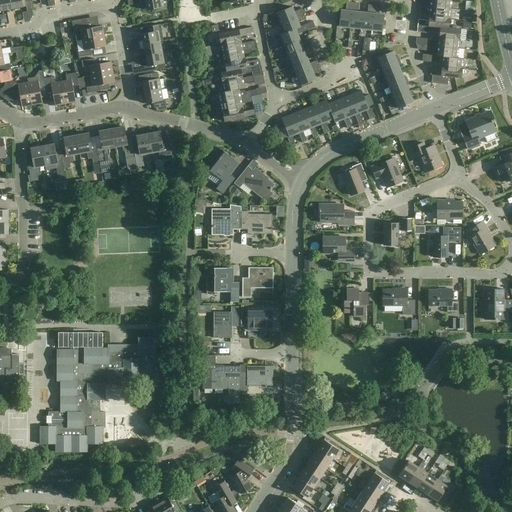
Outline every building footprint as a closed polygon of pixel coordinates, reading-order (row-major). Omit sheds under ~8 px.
[(10,0),(0,0),(2,11),(12,9),(10,0)] [(10,0),(12,9),(23,7),(22,0),(10,0)] [(145,0),(147,10),(164,7),(163,0),(145,0)] [(451,9),(451,0),(431,0),(431,2),(420,0),(420,6),(451,9)] [(350,28),(353,3),(347,2),(346,7),(349,9),(349,11),(341,10),(339,27),(350,28)] [(361,29),(363,12),(355,11),(355,9),(358,8),(358,3),(353,3),(350,28),(361,29)] [(363,12),(361,29),(371,30),(374,5),(368,4),(368,10),(370,11),(370,13),(363,12)] [(374,5),(371,30),(382,31),(384,15),(376,14),(377,12),(379,11),(380,6),(374,5)] [(450,19),(451,9),(420,6),(419,11),(430,12),(429,17),(450,19)] [(281,23),(304,14),(302,9),(297,11),(297,13),(295,14),(292,7),(277,13),(281,23)] [(304,14),(281,23),(285,33),(300,27),(297,20),(299,19),(301,21),(306,19),(304,14)] [(448,28),(450,19),(429,17),(429,21),(418,19),(418,25),(430,26),(448,28)] [(77,41),(104,36),(105,34),(106,32),(105,30),(104,28),(102,27),(103,26),(87,29),(85,19),(72,21),(74,31),(75,31),(77,41)] [(142,34),(144,45),(161,42),(159,35),(162,35),(161,25),(147,27),(148,33),(142,34)] [(213,33),(220,32),(218,25),(211,26),(213,33)] [(440,33),(439,37),(459,39),(460,29),(448,28),(430,26),(418,25),(417,32),(428,33),(430,32),(440,33)] [(285,33),(280,35),(284,45),(300,39),(297,32),(299,31),(301,33),(306,31),(303,26),(300,27),(285,33)] [(221,44),(241,40),(240,36),(250,34),(249,28),(219,34),(221,44)] [(104,36),(77,41),(79,51),(78,51),(79,58),(92,55),(91,49),(106,46),(105,46),(103,37),(104,36)] [(458,49),(459,39),(439,37),(439,41),(428,40),(429,39),(417,38),(416,44),(428,45),(458,49)] [(302,46),(300,39),(284,45),(288,55),(311,46),(309,41),(305,42),(304,45),(302,46)] [(223,53),(253,47),(252,42),(242,44),(241,40),(221,44),(223,53)] [(146,56),(163,53),(161,42),(144,45),(146,56)] [(457,58),(458,49),(428,45),(427,51),(438,52),(437,56),(457,58)] [(292,65),(308,59),(305,52),(307,51),(309,53),(314,51),(311,46),(288,55),(292,65)] [(18,61),(24,60),(22,47),(10,49),(11,53),(16,52),(18,61)] [(225,63),(245,58),(244,54),(254,52),(253,47),(223,53),(225,63)] [(382,68),(400,61),(398,57),(396,58),(393,51),(370,61),(372,65),(379,62),(382,68)] [(160,70),(159,65),(165,64),(163,53),(146,56),(147,62),(140,63),(142,73),(160,70)] [(457,58),(437,56),(423,54),(422,60),(423,61),(431,62),(432,61),(442,62),(442,66),(462,68),(463,59),(457,58)] [(0,72),(10,70),(11,70),(10,64),(4,65),(3,65),(1,55),(3,55),(2,55),(0,55),(0,72)] [(251,67),(257,66),(256,60),(246,62),(245,58),(225,63),(227,72),(251,67)] [(91,76),(113,72),(112,72),(110,63),(111,62),(96,65),(95,59),(82,61),(83,67),(89,66),(89,67),(90,66),(92,76),(91,76)] [(296,75),(319,66),(317,61),(313,62),(312,65),(310,66),(308,59),(292,65),(296,75)] [(377,77),(378,81),(401,72),(399,66),(401,65),(400,61),(382,68),(384,74),(377,77)] [(319,66),(296,75),(300,86),(316,79),(313,72),(315,71),(317,73),(322,71),(319,66)] [(430,75),(432,75),(431,83),(448,85),(448,77),(461,78),(462,68),(442,66),(442,70),(431,69),(430,75)] [(243,79),(243,78),(242,75),(252,72),(251,67),(227,72),(221,73),(223,83),(243,79)] [(0,72),(0,82),(4,82),(5,85),(0,92),(0,95),(4,98),(13,85),(11,83),(11,81),(12,81),(12,80),(11,80),(9,71),(10,71),(10,70),(0,72)] [(113,73),(113,72),(91,76),(91,77),(92,76),(93,86),(92,86),(87,87),(88,94),(100,91),(99,85),(115,83),(115,82),(114,82),(112,73),(113,73)] [(390,88),(408,81),(406,77),(404,78),(401,72),(378,81),(380,85),(387,82),(390,88)] [(76,73),(70,74),(66,75),(67,82),(62,83),(62,82),(61,82),(65,104),(66,104),(66,103),(75,101),(75,102),(76,102),(73,87),(79,86),(76,73)] [(46,86),(44,79),(43,74),(37,75),(38,81),(38,82),(29,83),(28,82),(31,96),(32,105),(33,105),(32,104),(42,102),(42,103),(43,103),(40,88),(45,86),(46,86)] [(142,82),(144,93),(161,90),(159,79),(152,80),(151,74),(139,76),(140,82),(142,82)] [(239,89),(245,88),(244,84),(254,82),(253,76),(243,78),(243,79),(223,83),(225,92),(239,89)] [(54,77),(44,79),(46,86),(45,86),(46,92),(52,90),(55,106),(56,106),(55,105),(65,103),(65,104),(61,82),(61,83),(55,84),(54,77)] [(386,101),(394,98),(409,92),(407,86),(410,85),(408,81),(390,88),(392,94),(385,97),(386,101)] [(32,105),(31,96),(28,82),(28,83),(28,84),(19,85),(18,84),(18,85),(16,86),(13,85),(4,98),(9,102),(16,93),(19,92),(22,107),(23,107),(22,106),(32,104),(32,105)] [(256,90),(250,91),(245,92),(245,90),(239,91),(239,89),(225,92),(219,93),(221,103),(251,96),(251,97),(257,95),(256,90)] [(163,100),(161,90),(144,93),(146,104),(154,102),(155,108),(159,107),(160,111),(167,110),(166,106),(165,100),(163,100)] [(394,98),(396,104),(389,107),(392,115),(399,112),(398,108),(413,102),(411,96),(414,95),(412,90),(409,92),(394,98)] [(358,114),(359,113),(366,110),(370,120),(374,118),(370,108),(369,109),(362,91),(350,95),(351,96),(358,114)] [(267,110),(265,95),(254,96),(256,111),(267,110)] [(358,114),(351,96),(350,95),(339,99),(346,118),(348,118),(355,115),(359,124),(363,122),(359,113),(358,114)] [(223,112),(243,108),(242,104),(252,102),(251,97),(251,96),(221,103),(223,112)] [(352,127),(348,118),(346,118),(339,99),(328,104),(334,119),(335,123),(344,119),(348,129),(352,127)] [(325,122),(334,119),(328,104),(326,100),(315,104),(323,124),(321,124),(325,134),(329,132),(325,122)] [(323,124),(315,104),(304,108),(312,128),(310,129),(314,138),(318,136),(314,127),(321,124),(323,124)] [(243,108),(223,112),(225,122),(255,116),(254,110),(243,112),(243,108)] [(303,131),(310,129),(312,128),(304,108),(292,113),(300,133),(299,133),(302,143),(307,141),(303,131)] [(495,130),(496,133),(496,132),(492,122),(495,121),(491,111),(466,121),(471,134),(463,137),(468,149),(481,144),(478,137),(495,130)] [(292,136),(299,133),(300,133),(292,113),(281,117),(288,135),(287,136),(291,147),(296,145),(292,136)] [(129,150),(128,145),(124,127),(112,129),(115,147),(122,146),(123,151),(129,150)] [(108,148),(115,147),(112,129),(99,132),(102,147),(97,148),(101,173),(102,173),(111,172),(107,155),(109,154),(108,148)] [(392,129),(384,130),(385,139),(394,138),(392,129)] [(171,155),(169,144),(163,145),(160,132),(149,134),(153,153),(159,152),(160,158),(171,155)] [(89,134),(76,136),(80,154),(87,152),(88,159),(92,158),(97,182),(103,181),(102,173),(101,173),(97,148),(92,149),(89,134)] [(134,153),(137,166),(137,167),(144,166),(142,155),(153,153),(149,134),(136,136),(139,152),(134,153)] [(80,154),(76,136),(64,138),(66,154),(61,155),(63,162),(64,169),(70,168),(70,163),(72,162),(74,160),(73,155),(80,154)] [(442,166),(434,146),(426,149),(424,143),(410,149),(413,158),(419,155),(425,172),(442,166)] [(54,144),(42,147),(45,166),(52,164),(52,167),(54,168),(56,168),(58,178),(65,176),(64,169),(63,162),(58,163),(54,144)] [(33,162),(28,163),(30,175),(40,173),(39,167),(45,166),(42,147),(31,149),(33,162)] [(233,161),(234,159),(222,150),(221,150),(224,152),(210,170),(207,168),(207,169),(223,181),(216,189),(222,194),(234,178),(230,175),(238,164),(233,161)] [(137,166),(134,153),(134,152),(128,153),(130,167),(137,166)] [(511,152),(503,156),(506,163),(495,168),(501,182),(506,180),(507,182),(511,179),(511,152)] [(387,188),(403,182),(394,158),(371,167),(376,179),(383,176),(387,188)] [(364,190),(359,178),(365,176),(360,163),(352,167),(353,170),(342,174),(351,195),(364,190)] [(243,184),(263,199),(266,202),(273,194),(270,191),(271,189),(271,190),(272,188),(275,185),(265,177),(266,176),(255,168),(252,172),(247,168),(234,184),(240,188),(243,184)] [(195,199),(195,214),(205,214),(205,200),(195,199)] [(437,202),(437,219),(462,220),(462,202),(437,202)] [(241,225),(241,211),(241,207),(230,205),(230,209),(208,209),(208,210),(213,210),(213,235),(208,235),(233,235),(233,225),(241,225)] [(354,225),(354,213),(343,213),(343,205),(319,205),(319,212),(320,212),(320,222),(338,222),(338,225),(354,225)] [(0,221),(8,222),(7,222),(7,210),(0,209),(0,221)] [(241,225),(241,230),(248,230),(248,234),(251,234),(251,232),(255,232),(255,234),(272,234),(272,214),(249,214),(249,211),(241,211),(241,225)] [(402,219),(402,224),(398,224),(398,223),(383,223),(383,245),(398,245),(398,230),(402,230),(402,231),(411,231),(411,219),(402,219)] [(8,222),(0,221),(0,234),(7,234),(7,222),(8,222)] [(491,239),(492,238),(483,222),(470,229),(474,235),(470,237),(480,255),(495,246),(491,239)] [(433,236),(433,248),(428,248),(428,254),(430,257),(433,257),(447,257),(447,241),(461,241),(461,227),(443,227),(443,236),(433,236)] [(354,261),(354,251),(345,251),(345,237),(323,237),(323,252),(339,252),(339,261),(354,261)] [(215,295),(215,292),(231,292),(231,302),(238,302),(239,283),(233,283),(233,270),(226,270),(226,268),(211,268),(211,269),(215,269),(215,278),(207,278),(207,295),(215,295)] [(243,278),(243,297),(251,297),(251,288),(273,288),(273,268),(249,268),(249,278),(243,278)] [(366,317),(366,305),(368,305),(368,293),(359,293),(359,289),(347,289),(347,301),(344,301),(344,313),(354,313),(354,317),(366,317)] [(415,315),(415,300),(407,300),(407,289),(397,289),(397,290),(383,290),(383,306),(404,306),(404,309),(403,309),(403,315),(415,315)] [(459,313),(459,302),(452,302),(452,289),(443,289),(443,290),(429,290),(429,306),(447,306),(447,313),(459,313)] [(511,299),(504,300),(504,289),(484,289),(484,312),(483,312),(483,318),(484,318),(484,320),(504,320),(504,312),(511,312),(511,299)] [(239,327),(239,307),(231,307),(231,312),(214,312),(214,338),(232,338),(232,327),(239,327)] [(248,330),(273,330),(273,310),(241,310),(241,327),(248,327),(248,330)] [(417,333),(419,319),(413,318),(411,332),(417,333)] [(448,328),(463,329),(464,318),(448,318),(448,328)] [(58,333),(58,350),(57,350),(57,365),(56,365),(56,366),(57,366),(57,381),(61,381),(61,396),(60,396),(60,397),(61,397),(61,412),(48,412),(48,427),(41,427),(40,427),(40,444),(41,444),(56,444),(56,452),(57,452),(71,452),(72,452),(87,452),(88,444),(102,444),(102,445),(103,445),(103,427),(102,427),(102,428),(100,428),(100,400),(104,400),(104,399),(103,399),(103,385),(104,385),(104,383),(108,383),(108,385),(109,385),(109,384),(123,384),(123,385),(124,385),(124,377),(139,377),(139,378),(140,378),(140,377),(154,377),(154,378),(155,378),(155,354),(156,354),(155,353),(155,339),(156,339),(156,338),(138,338),(139,338),(139,345),(108,344),(108,348),(102,348),(102,333),(58,333)] [(0,396),(5,397),(5,382),(16,382),(16,374),(21,374),(21,364),(16,364),(16,355),(9,355),(9,350),(8,350),(7,349),(6,349),(5,348),(4,348),(2,348),(1,348),(0,347),(0,396)] [(224,402),(226,404),(240,404),(240,392),(240,372),(229,372),(229,369),(225,369),(225,367),(223,365),(218,365),(216,367),(216,369),(203,369),(203,373),(201,374),(201,378),(203,379),(203,389),(229,389),(229,397),(226,397),(224,398),(224,402)] [(240,372),(240,392),(247,392),(247,386),(273,386),(273,366),(247,366),(247,372),(240,372)] [(148,418),(144,422),(155,433),(159,428),(159,418),(148,418)] [(318,450),(333,459),(339,450),(324,440),(318,450)] [(318,450),(311,459),(326,469),(333,459),(318,450)] [(326,469),(311,459),(305,469),(320,479),(326,469)] [(250,468),(242,462),(238,460),(234,467),(238,473),(231,477),(241,494),(252,488),(245,476),(250,468)] [(409,482),(419,467),(409,461),(399,476),(409,482)] [(419,467),(409,482),(418,489),(428,474),(419,467)] [(305,469),(299,478),(314,488),(320,479),(305,469)] [(375,473),(368,483),(383,493),(389,483),(375,473)] [(428,474),(418,489),(428,495),(438,480),(437,480),(428,474)] [(200,485),(208,480),(205,475),(196,480),(200,485)] [(438,480),(428,495),(438,501),(447,486),(441,482),(444,478),(440,475),(437,480),(438,480)] [(314,488),(299,478),(292,488),(307,498),(314,488)] [(215,508),(211,510),(212,511),(235,511),(232,506),(237,503),(228,486),(229,485),(226,480),(215,486),(221,498),(212,503),(215,508)] [(377,502),(383,493),(368,483),(362,492),(377,502)] [(189,496),(185,488),(184,487),(183,488),(174,493),(178,502),(189,496)] [(362,492),(356,502),(371,511),(377,502),(362,492)] [(182,511),(183,511),(176,501),(171,504),(168,497),(158,503),(163,511),(182,511)] [(288,498),(281,508),(287,511),(299,511),(303,508),(288,498)] [(346,503),(343,507),(350,511),(370,511),(371,511),(368,510),(356,502),(352,507),(346,503)] [(150,511),(163,511),(158,503),(148,508),(150,511)]
